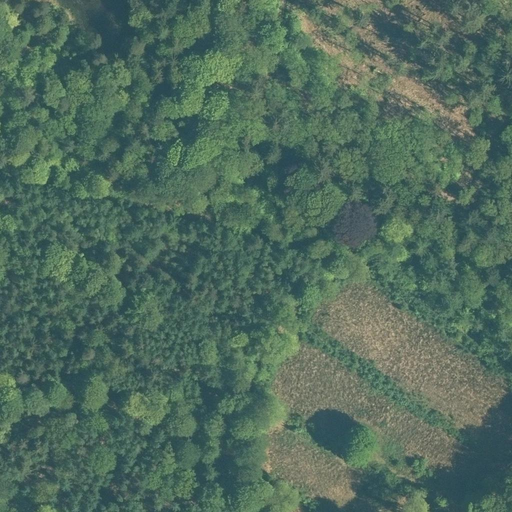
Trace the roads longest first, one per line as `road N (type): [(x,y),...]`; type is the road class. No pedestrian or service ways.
road 1 (track): [(0,169),(347,252)]
road 2 (track): [(283,0),(233,225)]
